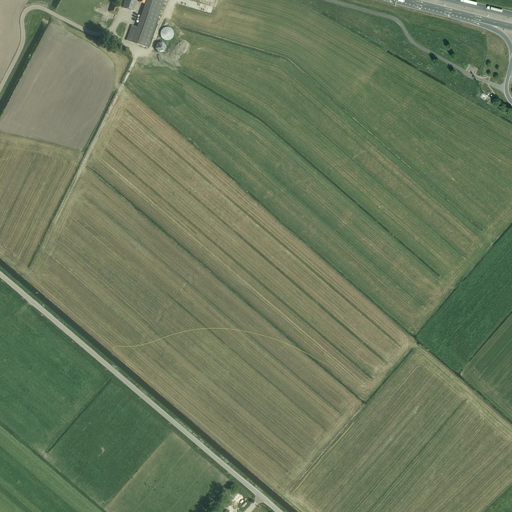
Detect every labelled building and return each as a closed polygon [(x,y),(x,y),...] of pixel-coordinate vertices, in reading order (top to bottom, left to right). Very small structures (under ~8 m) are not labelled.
[(137,0),(125,0),(123,8),(134,12),(137,0)] [(145,4),(139,23),(132,42),(147,48),(160,11),(161,11),(164,0),(138,0),(138,2),(145,4)] [(112,4),(109,12),(116,14),(119,7),(112,4)] [(163,28),(162,29),(161,30),(160,32),(160,35),(160,37),(162,39),(164,40),(165,41),(167,41),(169,40),(170,39),(171,39),(172,37),(173,35),(173,33),(173,31),(172,29),(170,28),(168,27),(166,27),(164,27),(163,28)] [(159,53),(164,52),(167,46),(163,42),(157,43),(154,49),(159,53)]
